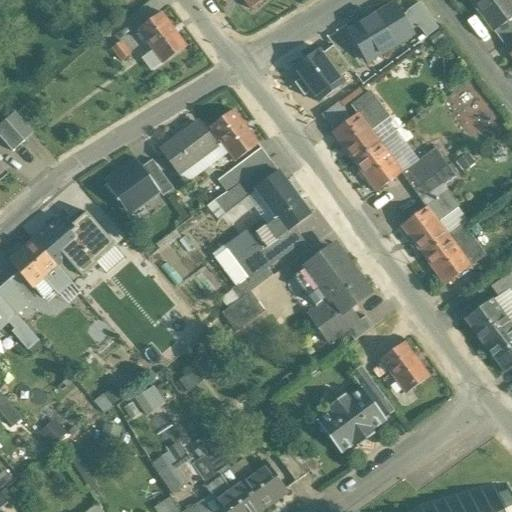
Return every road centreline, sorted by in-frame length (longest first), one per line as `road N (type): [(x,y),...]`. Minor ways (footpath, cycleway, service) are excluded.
road 1 (residential): [(238,64),(484,396)]
road 2 (residential): [(0,222),(99,147),(238,64)]
road 3 (residential): [(484,396),(321,511)]
road 4 (residential): [(238,64),(349,0)]
